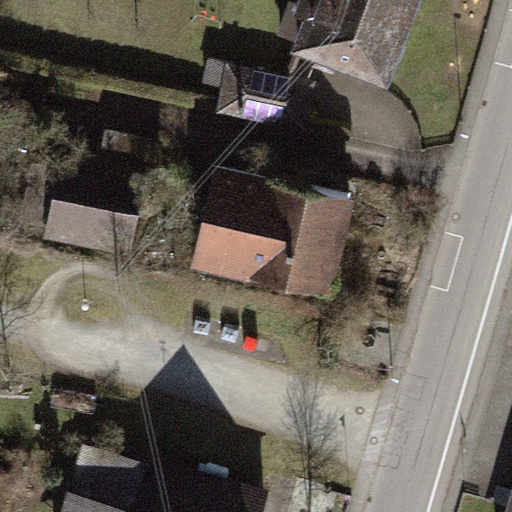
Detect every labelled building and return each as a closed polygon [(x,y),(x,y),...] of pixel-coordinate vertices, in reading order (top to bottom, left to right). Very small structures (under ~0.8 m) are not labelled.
[(318,0),(302,43),(389,76),(417,0),(318,0)] [(233,65),(224,108),(303,125),(312,81),(233,65)] [(105,164),(146,172),(157,174),(164,141),(112,131),(105,164)] [(105,164),(68,156),(66,167),(53,229),(132,245),(146,172),(105,164)] [(23,223),(53,229),(66,167),(35,161),(23,223)] [(354,190),(225,162),(204,259),(333,287),(354,190)] [(93,446),(80,491),(138,508),(153,511),(265,511),(270,496),(93,446)] [(74,511),(136,511),(138,508),(80,491),(74,511)]
